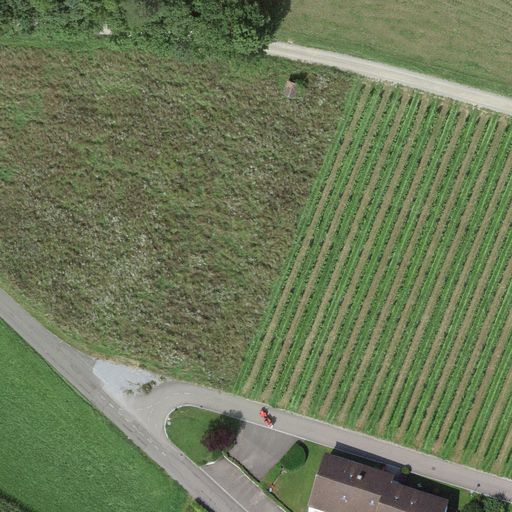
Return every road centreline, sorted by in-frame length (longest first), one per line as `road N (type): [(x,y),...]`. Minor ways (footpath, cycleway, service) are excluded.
road 1 (track): [(0,26),(233,40),(511,108)]
road 2 (residential): [(102,401),(144,389),(511,499)]
road 3 (residential): [(223,511),(102,401)]
road 4 (unclassified): [(102,401),(0,303)]
